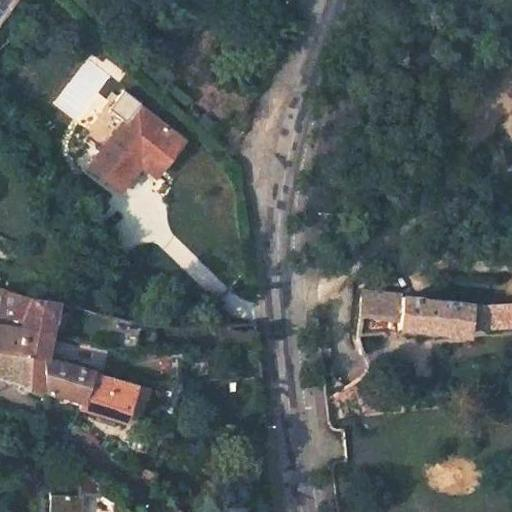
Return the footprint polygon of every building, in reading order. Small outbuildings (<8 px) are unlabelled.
[(138,110),(118,135),(89,171),(119,195),(148,159),(163,171),(183,146),(138,110)] [(0,327),(50,337),(56,305),(27,301),(0,292),(0,327)] [(367,294),(361,342),(398,346),(400,331),(465,337),(465,327),(511,325),(511,304),(460,306),(405,300),(405,298),(367,294)] [(228,352),(259,351),(257,325),(226,327),(228,352)] [(50,337),(0,327),(0,354),(44,361),(50,337)] [(44,361),(0,354),(0,376),(9,381),(14,383),(32,393),(46,393),(44,361)] [(80,405),(90,374),(44,361),(46,393),(47,393),(80,405)] [(136,386),(90,374),(79,412),(125,427),(125,425),(132,400),(143,403),(146,391),(135,387),(136,386)] [(132,400),(125,425),(137,429),(143,403),(132,400)] [(88,474),(71,460),(69,487),(87,488),(88,474)] [(77,511),(78,498),(51,496),(49,511),(77,511)]
